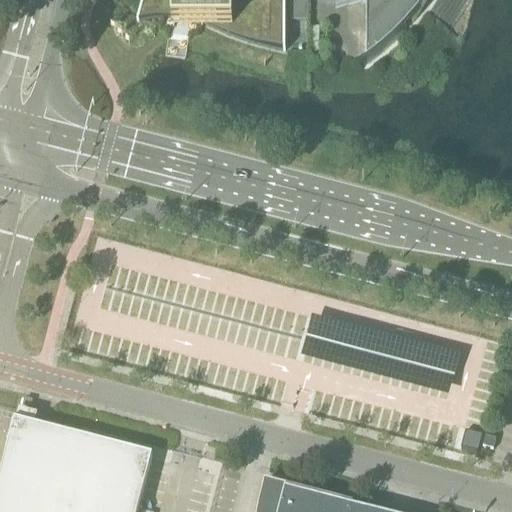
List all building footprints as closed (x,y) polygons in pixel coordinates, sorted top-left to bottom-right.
[(143,0),(137,23),(145,21),(150,20),(155,19),(161,19),(166,18),(172,19),(172,28),(211,28),(230,36),(238,40),(247,43),(256,46),(265,48),(274,50),(286,53),(285,0),(143,0)] [(290,0),(291,23),(308,23),(307,0),(290,0)] [(319,0),(319,4),(367,4),(367,66),(387,50),(406,32),(425,8),(430,0),(319,0)] [(32,402),(25,400),(23,408),(30,410),(32,402)] [(138,511),(152,461),(152,459),(15,424),(0,479),(0,511),(138,511)] [(477,453),(482,436),(465,431),(460,449),(477,453)] [(495,440),(484,437),(482,448),(492,451),(495,440)] [(356,511),(349,510),(351,508),(264,485),(263,492),(258,510),(257,511),(356,511)]
